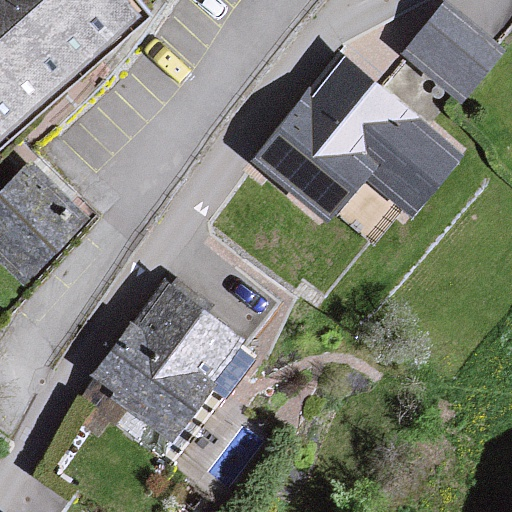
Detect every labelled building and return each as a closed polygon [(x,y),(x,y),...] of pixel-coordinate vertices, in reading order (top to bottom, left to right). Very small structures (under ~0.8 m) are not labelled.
[(0,0),(0,135),(137,14),(123,0),(0,0)] [(500,53),(443,7),(406,52),(463,98),(500,53)] [(458,154),(338,60),(259,160),(332,218),(368,172),(415,209),(458,154)] [(84,218),(31,167),(0,198),(0,252),(27,278),(84,218)] [(240,342),(166,285),(98,375),(173,431),(240,342)]
